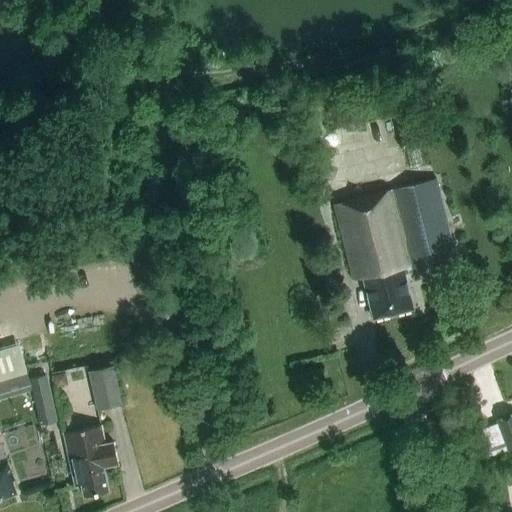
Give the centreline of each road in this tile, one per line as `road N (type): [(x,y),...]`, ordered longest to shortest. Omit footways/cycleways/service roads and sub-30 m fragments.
road 1 (tertiary): [(125,511),(408,389)]
road 2 (unclassified): [(408,389),(434,511)]
